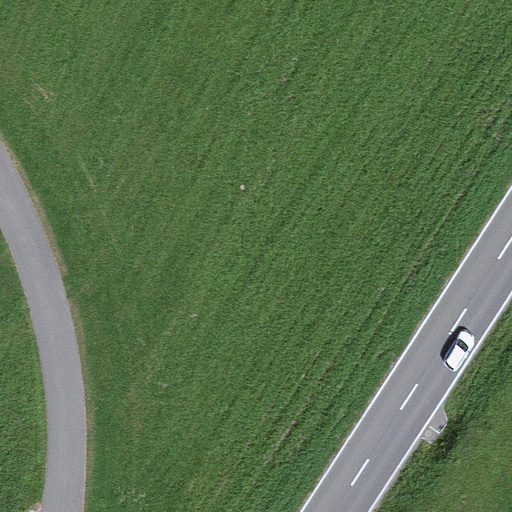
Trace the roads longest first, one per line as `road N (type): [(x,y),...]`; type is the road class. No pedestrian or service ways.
road 1 (unclassified): [(0,187),(59,373),(64,445),(57,511)]
road 2 (primary): [(511,239),(336,511)]
